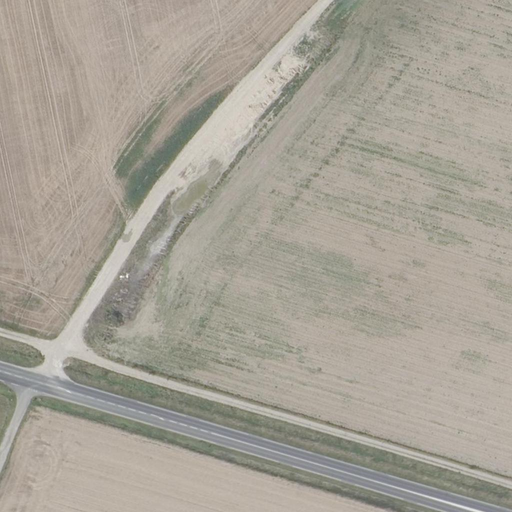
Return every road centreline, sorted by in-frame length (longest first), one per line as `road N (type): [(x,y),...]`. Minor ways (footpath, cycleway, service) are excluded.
road 1 (track): [(511,482),(0,331)]
road 2 (primary): [(475,511),(0,371)]
road 3 (track): [(35,382),(136,215),(330,0)]
